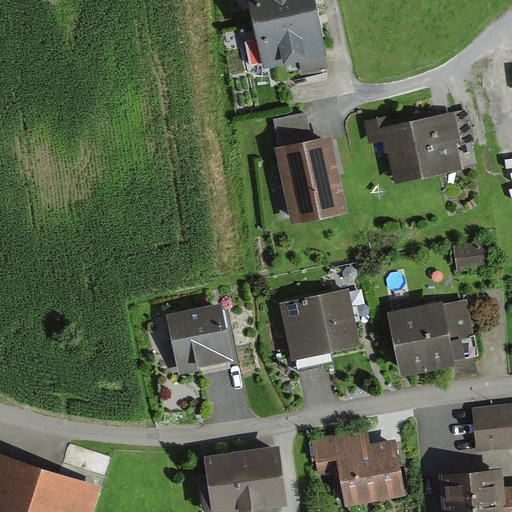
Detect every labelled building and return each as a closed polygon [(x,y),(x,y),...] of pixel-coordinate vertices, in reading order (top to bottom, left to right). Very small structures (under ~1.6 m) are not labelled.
[(252,0),(265,60),(299,53),(303,69),(326,64),(323,50),(329,48),(322,19),(318,0),(252,0)] [(387,136),(395,177),(462,165),(457,141),(473,138),(467,107),(412,117),(394,121),(393,112),(365,118),(369,140),(387,136)] [(273,142),(288,216),(345,204),(338,171),(329,127),(315,130),(310,108),(272,116),(277,141),(273,142)] [(457,269),(491,264),(488,239),(453,244),(457,269)] [(349,283),(280,298),(291,353),(360,339),(355,312),(349,283)] [(441,296),(387,306),(399,369),(450,360),(454,378),(478,373),(475,355),(480,354),(476,330),(471,331),(465,298),(442,302),(441,296)] [(225,298),(166,312),(179,369),(236,356),(229,320),(225,298)] [(478,448),(511,445),(511,401),(475,404),(478,448)] [(346,501),(406,490),(395,434),(371,438),(368,426),(312,436),(319,474),(341,470),(346,501)] [(288,498),(278,440),(205,453),(206,462),(197,463),(198,469),(204,504),(212,503),(213,511),(288,498)] [(88,511),(98,481),(0,452),(0,511),(88,511)] [(511,511),(511,481),(503,482),(502,464),(443,469),(445,502),(446,511),(511,511)]
